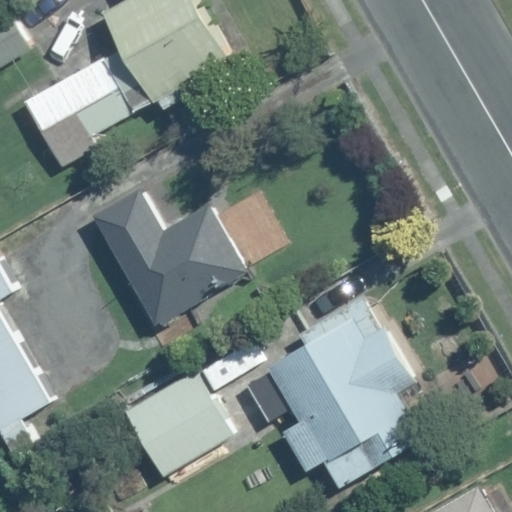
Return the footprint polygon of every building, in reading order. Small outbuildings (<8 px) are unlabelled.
[(113,11),(129,40),(30,95),(69,166),(104,147),(97,134),(161,99),(166,108),(240,67),(247,64),(212,0),(128,0),(112,9),(113,11)] [(0,68),(40,48),(19,9),(0,18),(0,68)] [(101,214),(104,219),(164,321),(259,265),(220,199),(175,226),(150,185),(101,214)] [(82,430),(5,296),(22,286),(0,247),(0,417),(26,463),(82,430)] [(276,364),(306,414),(308,417),(291,427),(315,468),(332,457),(347,481),(431,431),(404,385),(421,375),(372,293),(308,331),(314,341),(276,364)] [(207,365),(134,409),(171,472),(179,467),(244,428),(207,365)] [(470,494),(459,500),(438,511),(507,511),(495,490),(475,502),(470,494)]
